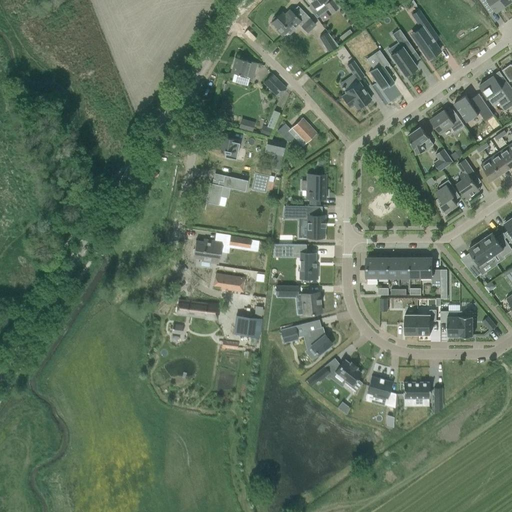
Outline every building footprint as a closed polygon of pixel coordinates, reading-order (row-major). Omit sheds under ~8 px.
[(330,0),(329,1),(327,0),(305,0),(313,10),(323,2),(325,4),(324,5),(331,14),(339,8),(332,0),(330,0)] [(505,6),(500,0),(487,0),(496,12),(497,12),(505,6)] [(298,23),(307,33),(315,24),(305,14),(299,20),(290,10),(284,15),(281,12),(276,17),(274,17),(273,19),(272,21),(271,22),(277,28),(276,29),(282,36),(288,30),(289,32),(291,32),(294,29),(294,27),(298,23)] [(418,10),(411,16),(423,34),(414,41),(428,60),(440,51),(433,41),(438,38),(418,10)] [(400,46),(389,54),(403,75),(406,72),(407,74),(413,70),(412,68),(415,66),(407,54),(413,50),(398,28),(390,33),(400,46)] [(349,29),(340,36),(344,42),(353,34),(349,29)] [(328,32),(319,38),(329,52),(337,46),(328,32)] [(450,45),(438,53),(443,62),(456,54),(450,45)] [(379,50),(366,59),(373,69),(368,72),(381,90),(388,85),(389,86),(394,83),(383,67),(386,65),(387,66),(389,65),(379,50)] [(252,79),(256,64),(235,58),(231,73),(236,74),(234,81),(244,84),(246,77),(252,79)] [(346,66),(357,81),(363,76),(353,61),(346,66)] [(510,81),(511,81),(511,67),(505,72),(503,70),(502,70),(510,82),(510,81)] [(272,75),(263,83),(277,97),(286,89),(272,75)] [(508,103),(511,107),(511,106),(511,89),(503,77),(503,78),(498,82),(494,76),(491,77),(492,79),(489,81),(488,80),(479,86),(487,98),(494,94),(499,100),(503,97),(507,103),(508,103)] [(344,92),(345,94),(341,97),(349,108),(353,105),(356,109),(371,99),(359,82),(344,92)] [(454,104),(467,122),(480,113),(486,120),(493,115),(479,94),(471,99),(471,100),(470,101),(466,95),(454,104)] [(267,126),(274,128),(280,112),(274,110),(267,126)] [(449,117),(445,110),(430,120),(440,134),(450,127),(454,133),(464,126),(455,113),(449,117)] [(243,118),(240,128),(253,131),(256,122),(243,118)] [(291,128),(305,143),(315,134),(302,119),(291,128)] [(285,124),(277,131),(288,143),(294,137),(288,131),(290,130),(285,124)] [(263,125),(261,133),(269,136),(272,128),(263,125)] [(408,135),(416,154),(425,150),(433,145),(429,138),(421,126),(408,135)] [(216,148),(222,149),(222,151),(224,152),(223,156),(234,159),(238,140),(219,136),(216,148)] [(284,146),(269,142),(267,153),(274,154),(282,156),(284,146)] [(511,152),(508,146),(499,152),(509,168),(511,165),(511,152)] [(439,159),(439,160),(434,163),(439,171),(453,162),(443,149),(435,154),(439,159)] [(460,149),(451,155),(455,160),(463,154),(460,149)] [(499,152),(490,159),(500,174),(509,168),(499,152)] [(462,171),(460,172),(462,176),(460,177),(462,180),(456,184),(467,199),(475,193),(474,192),(478,189),(470,177),(475,174),(465,159),(457,164),(462,171)] [(500,174),(490,159),(481,165),(491,180),(500,174)] [(254,172),(251,189),(265,193),(266,189),(268,181),(269,176),(254,172)] [(306,181),(306,190),(307,190),(306,198),(309,198),(309,205),(319,205),(319,199),(325,199),(325,175),(311,175),(307,175),(307,181),(306,181)] [(209,184),(205,203),(218,206),(222,187),(244,192),(247,181),(223,176),(222,182),(217,181),(216,182),(218,182),(217,185),(209,184)] [(460,197),(448,180),(439,186),(442,190),(436,194),(439,198),(436,199),(441,207),(440,208),(443,214),(445,212),(446,213),(454,208),(455,208),(453,205),(456,204),(454,200),(460,197)] [(277,206),(276,217),(280,217),(280,219),(300,219),(299,238),(317,238),(317,228),(318,228),(318,223),(318,216),(314,216),(314,207),(277,206)] [(511,218),(511,219),(510,217),(503,222),(509,230),(504,234),(510,243),(511,241),(511,218)] [(282,223),(282,242),(294,243),(294,223),(282,223)] [(487,234),(481,239),(482,240),(481,241),(491,257),(499,252),(503,257),(511,250),(511,249),(504,237),(498,241),(493,233),(488,236),(487,234)] [(231,236),(229,247),(249,250),(251,239),(231,236)] [(195,241),(193,258),(210,260),(209,263),(218,264),(221,242),(210,240),(209,243),(195,241)] [(491,257),(481,241),(476,244),(475,242),(469,246),(471,248),(469,249),(477,262),(474,264),(473,263),(467,267),(476,278),(481,273),(479,270),(488,264),(486,261),(491,257)] [(293,244),(293,254),(299,254),(299,278),(317,278),(317,267),(315,267),(315,266),(314,266),(314,263),(315,264),(315,263),(314,263),(315,254),(305,254),(306,245),(293,244)] [(377,279),(377,258),(366,258),(366,270),(359,270),(359,282),(367,282),(367,279),(377,279)] [(388,277),(388,258),(377,258),(377,279),(378,279),(378,277),(388,277)] [(399,277),(399,258),(388,258),(388,277),(399,277)] [(410,277),(410,258),(399,258),(399,277),(410,277)] [(421,279),(421,258),(410,258),(410,277),(420,277),(420,279),(421,279)] [(432,279),(432,258),(421,258),(421,279),(432,279)] [(217,274),(215,285),(222,286),(222,289),(244,293),(247,279),(217,274)] [(278,286),(277,294),(299,295),(299,286),(278,286)] [(319,293),(302,294),(304,315),(321,313),(320,304),(321,303),(320,298),(319,298),(319,293)] [(178,300),(176,315),(213,319),(216,320),(218,305),(215,305),(178,300)] [(258,337),(262,307),(255,306),(254,318),(235,315),(233,334),(258,337)] [(429,315),(417,315),(417,335),(430,334),(430,325),(436,325),(436,312),(429,312),(429,315)] [(448,312),(440,312),(440,325),(447,325),(447,336),(460,336),(460,316),(448,316),(448,312)] [(417,315),(405,314),(405,335),(417,335),(417,315)] [(473,316),(460,316),(460,336),(473,336),(473,316)] [(488,316),(482,321),(491,331),(496,326),(488,316)] [(307,323),(280,330),(283,342),(289,341),(289,340),(297,338),(302,336),(306,335),(309,345),(310,347),(317,356),(332,344),(327,338),(326,338),(324,336),(325,335),(324,335),(322,327),(320,327),(309,330),(307,323)] [(170,327),(169,330),(171,331),(171,333),(177,334),(181,334),(182,331),(183,326),(172,324),(172,328),(170,327)] [(222,339),(221,347),(224,348),(224,347),(237,349),(237,343),(225,341),(225,340),(222,339)] [(343,360),(334,373),(345,381),(342,385),(356,395),(362,383),(356,379),(360,373),(355,369),(356,368),(350,363),(348,364),(343,360)] [(313,376),(318,382),(329,373),(324,367),(313,376)] [(394,407),(396,393),(389,391),(392,380),(372,375),(367,392),(387,397),(385,404),(394,407)] [(403,398),(412,398),(412,404),(422,404),(422,398),(428,398),(429,382),(403,382),(403,398)] [(442,388),(433,388),(433,400),(442,400),(442,388)] [(341,402),(337,408),(345,414),(348,408),(341,402)]
